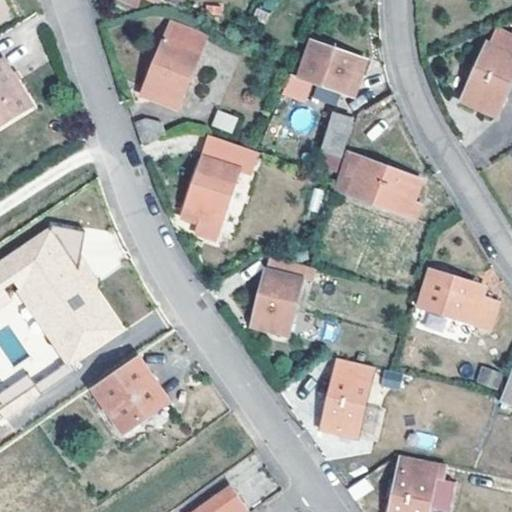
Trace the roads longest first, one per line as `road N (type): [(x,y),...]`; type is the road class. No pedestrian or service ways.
road 1 (residential): [(314,484),(158,260),(70,0)]
road 2 (residential): [(401,0),(405,68),(451,171),(511,263)]
